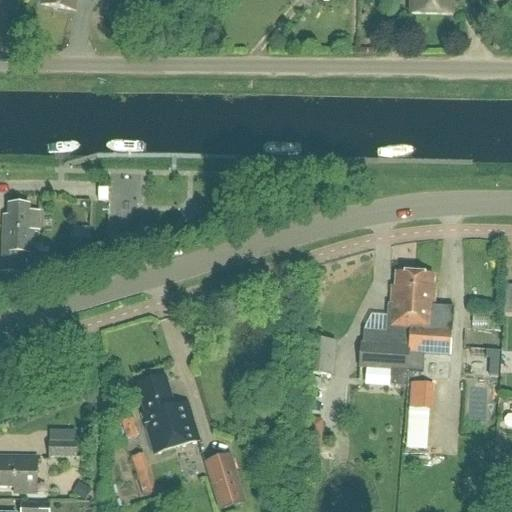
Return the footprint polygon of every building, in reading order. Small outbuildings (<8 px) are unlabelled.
[(42,0),(42,7),(76,13),(78,0),(42,0)] [(511,0),(411,0),(411,16),(453,17),(454,1),(459,1),(459,0),(483,0),(483,3),(511,3),(511,0)] [(29,208),(9,208),(8,220),(3,220),(2,274),(17,275),(17,255),(33,255),(33,233),(38,233),(39,215),(29,214),(29,208)] [(112,234),(112,248),(137,249),(137,235),(112,234)] [(88,243),(71,242),(71,267),(88,267),(88,243)] [(408,350),(410,351),(416,277),(397,276),(396,291),(393,290),(392,307),(389,306),(386,348),(363,346),(361,370),(407,373),(408,350)] [(416,277),(410,351),(410,355),(452,358),(454,331),(437,330),(438,311),(435,310),(437,293),(434,293),(435,279),(416,277)] [(335,344),(307,342),(305,377),(333,379),(335,344)] [(174,409),(165,380),(138,389),(146,416),(141,417),(154,459),(201,444),(189,405),(174,409)] [(415,387),(416,413),(439,412),(438,386),(415,387)] [(511,404),(503,404),(502,424),(511,424),(511,404)] [(136,439),(130,421),(120,425),(126,443),(136,439)] [(75,434),(49,434),(49,460),(75,460),(75,434)] [(408,438),(407,451),(427,453),(428,440),(408,438)] [(155,495),(143,457),(131,460),(143,499),(155,495)] [(223,511),(245,505),(230,457),(204,466),(218,511),(223,511)] [(37,460),(5,460),(5,467),(0,467),(0,491),(14,491),(14,496),(36,497),(37,460)]
